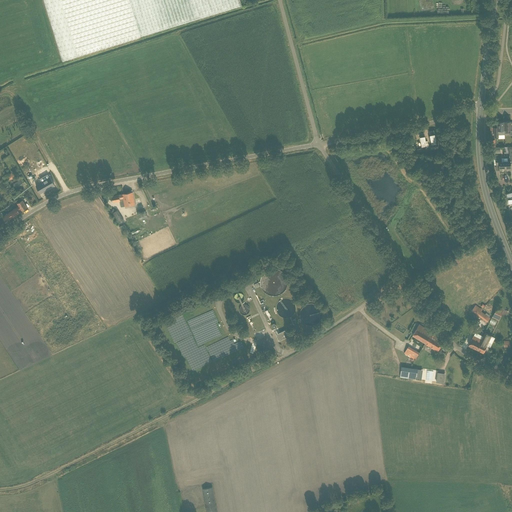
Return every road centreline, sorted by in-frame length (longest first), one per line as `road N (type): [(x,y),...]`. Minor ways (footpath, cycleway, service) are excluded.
road 1 (unclassified): [(0,232),(85,187),(317,144)]
road 2 (track): [(0,489),(69,467),(276,362)]
road 3 (unclassified): [(317,144),(480,107)]
road 4 (unclassified): [(408,278),(317,144)]
road 5 (secondary): [(511,263),(485,187),(480,107)]
road 6 (unclassified): [(276,362),(408,278)]
road 7 (unclassified): [(317,144),(279,0)]
road 8 (unclassified): [(511,379),(464,356),(408,278)]
road 9 (track): [(66,193),(13,95),(0,92)]
